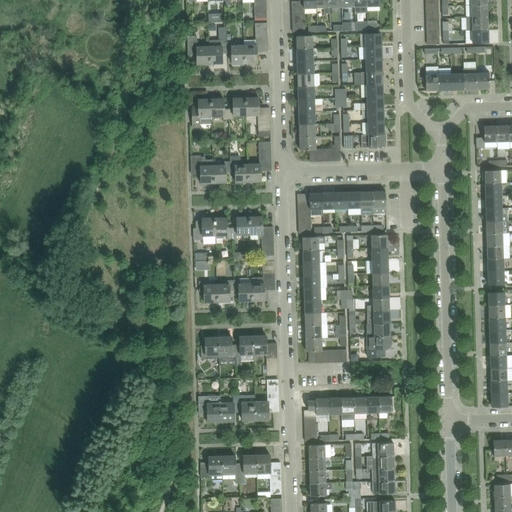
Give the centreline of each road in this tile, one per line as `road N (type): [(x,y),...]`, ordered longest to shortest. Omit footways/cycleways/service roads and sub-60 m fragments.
road 1 (residential): [(291,511),(282,172)]
road 2 (residential): [(449,420),(442,167)]
road 3 (residential): [(282,172),(275,0)]
road 4 (residential): [(282,172),(442,167)]
road 5 (residential): [(441,134),(408,98),(405,0)]
